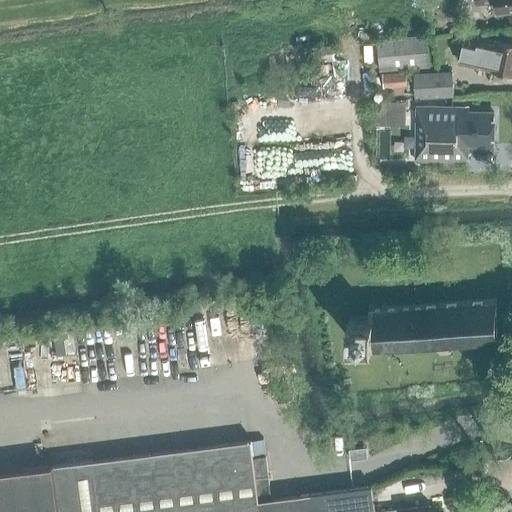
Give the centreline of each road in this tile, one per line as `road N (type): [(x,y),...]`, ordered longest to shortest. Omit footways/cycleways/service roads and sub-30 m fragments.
road 1 (unknown): [(511,443),(338,468),(298,452),(250,410),(215,401),(0,435)]
road 2 (track): [(394,194),(0,242)]
